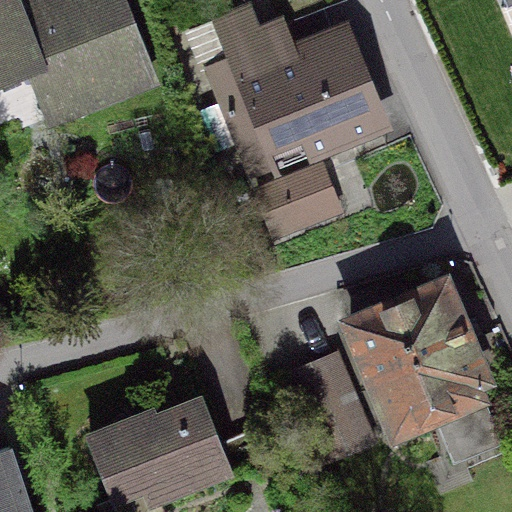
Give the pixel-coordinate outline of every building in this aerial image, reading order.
[(145,81),(113,0),(34,0),(8,10),(3,0),(0,0),(0,79),(27,69),(47,119),(145,81)] [(248,178),(377,127),(343,42),(270,71),(246,10),(209,25),(224,62),(205,70),(248,178)] [(271,235),(317,217),(301,174),(254,192),(271,235)] [(440,287),(347,326),(391,434),(437,415),(432,401),(479,381),(440,287)] [(358,414),(334,358),(282,380),(306,436),(358,414)] [(223,474),(211,442),(195,403),(152,420),(146,405),(112,419),(115,428),(87,439),(111,499),(141,487),(148,505),(223,474)] [(27,511),(6,448),(0,450),(0,511),(27,511)]
